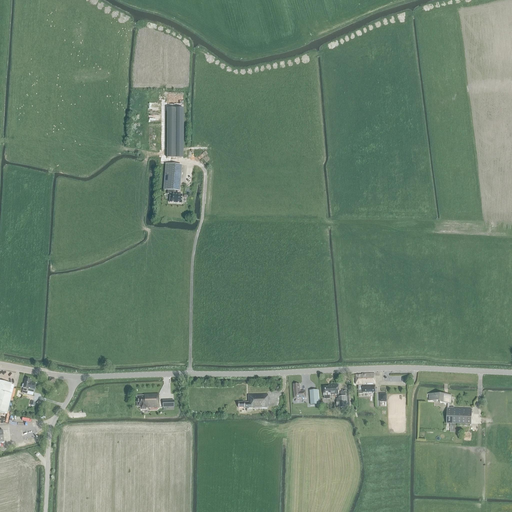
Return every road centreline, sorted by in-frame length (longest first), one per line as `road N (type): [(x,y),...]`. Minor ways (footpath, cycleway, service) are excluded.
road 1 (tertiary): [(511,372),(189,374)]
road 2 (unclassified): [(45,511),(50,430),(72,377)]
